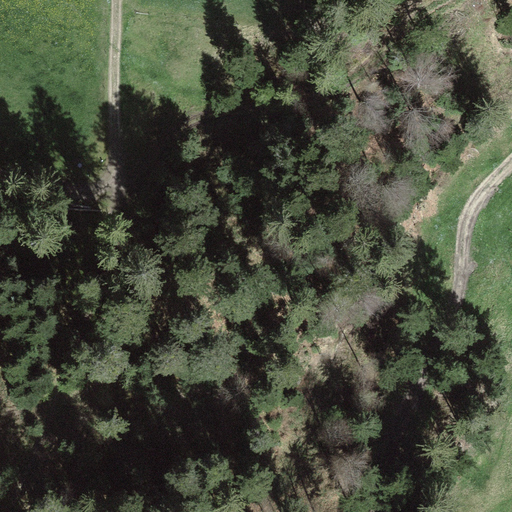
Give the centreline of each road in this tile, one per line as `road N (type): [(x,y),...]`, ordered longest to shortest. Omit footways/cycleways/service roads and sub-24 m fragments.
road 1 (track): [(358,511),(364,485),(455,318),(465,225),(511,164)]
road 2 (track): [(6,511),(95,281),(114,168)]
road 3 (track): [(114,168),(119,0)]
